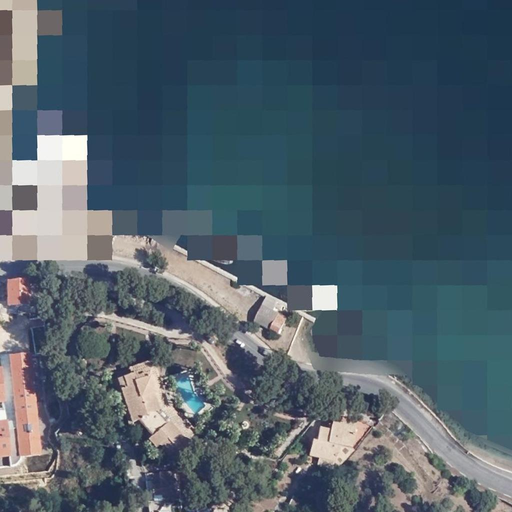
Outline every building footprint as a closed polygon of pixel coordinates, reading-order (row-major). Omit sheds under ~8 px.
[(9,291),(9,281),(3,283),(1,291),(9,291)] [(33,305),(32,281),(9,281),(9,291),(10,306),(33,305)] [(256,320),(272,329),(275,322),(280,314),(264,305),(256,320)] [(288,318),(280,314),(275,322),(272,329),(280,333),(288,318)] [(44,455),(32,355),(10,357),(17,421),(10,421),(8,421),(0,421),(0,469),(3,469),(10,469),(15,466),(18,464),(22,460),(22,457),(44,455)] [(133,368),(135,374),(140,374),(141,376),(149,374),(152,379),(160,377),(155,362),(133,368)] [(171,407),(160,377),(152,379),(149,374),(141,376),(140,374),(135,374),(118,380),(133,424),(140,422),(153,438),(150,441),(159,451),(162,448),(176,464),(201,442),(171,407)] [(270,478),(320,418),(311,417),(302,416),(296,415),(288,413),(279,410),(274,407),(266,404),(260,401),(252,408),(270,478)] [(344,446),(354,448),(359,427),(334,423),(332,430),(323,427),(319,441),(315,440),(312,457),(320,459),(336,461),(338,453),(342,454),(344,446)] [(355,448),(354,448),(344,446),(342,454),(338,453),(336,461),(320,459),(319,466),(335,469),(355,448)] [(182,498),(180,472),(161,474),(161,482),(162,486),(157,487),(157,489),(154,491),(154,495),(157,497),(163,496),(165,495),(170,494),(170,499),(182,498)] [(312,489),(318,482),(309,476),(303,485),(312,489)] [(298,509),(302,501),(293,497),(289,504),(298,509)] [(150,511),(183,511),(183,502),(149,501),(150,511)]
